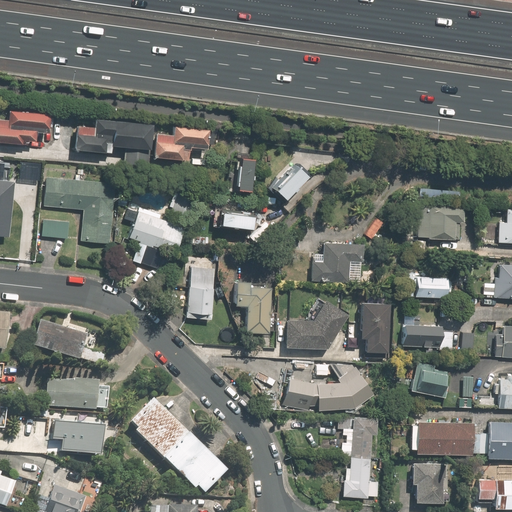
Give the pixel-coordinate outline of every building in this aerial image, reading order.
[(0,116),(0,139),(23,142),(23,137),(30,138),(31,128),(43,130),(44,111),(4,107),(3,117),(0,116)] [(148,122),(91,116),(90,126),(72,125),(70,148),(106,151),(107,145),(120,146),(118,165),(143,168),(145,148),(146,148),(148,122)] [(211,142),(215,129),(205,128),(205,126),(170,123),(169,132),(151,131),(149,154),(184,157),(186,143),(203,145),(203,142),(211,142)] [(68,136),(42,135),(41,161),(67,162),(68,136)] [(231,153),(228,184),(247,186),(251,155),(231,153)] [(288,162),(266,184),(280,198),(302,176),(288,162)] [(9,179),(10,173),(0,172),(0,233),(5,234),(10,179),(9,179)] [(106,241),(112,181),(45,174),(42,203),(82,207),(79,238),(106,241)] [(175,187),(167,209),(189,216),(196,194),(175,187)] [(127,191),(118,190),(117,204),(126,204),(127,191)] [(230,204),(210,202),(207,223),(246,228),(249,211),(229,208),(230,204)] [(457,205),(412,203),(412,204),(403,204),(403,217),(412,217),(411,233),(422,234),(422,235),(453,236),(453,219),(456,219),(457,205)] [(155,212),(134,205),(132,211),(127,209),(124,218),(129,220),(124,235),(134,239),(128,258),(136,261),(136,260),(154,266),(161,248),(168,250),(177,224),(154,216),(155,212)] [(511,206),(502,206),(501,221),(494,220),(493,240),(511,240),(511,206)] [(265,219),(266,209),(253,209),(253,218),(265,219)] [(65,220),(40,217),(39,234),(63,236),(65,220)] [(381,223),(374,217),(360,234),(367,240),(381,223)] [(204,236),(191,234),(190,244),(203,246),(204,236)] [(306,259),(305,278),(343,280),(344,259),(357,259),(358,242),(317,240),(316,259),(306,259)] [(481,250),(470,249),(468,265),(480,266),(481,250)] [(455,257),(454,278),(465,278),(466,257),(455,257)] [(511,262),(494,262),(494,276),(491,276),(490,295),(511,295),(511,262)] [(189,266),(184,315),(207,318),(212,269),(189,266)] [(441,295),(446,293),(446,280),(442,276),(401,274),(400,293),(441,295)] [(272,329),(273,312),(265,311),(266,285),(246,284),(246,280),(231,279),(230,303),(242,304),(241,330),(264,331),(264,329),(272,329)] [(324,341),(344,315),(321,298),(305,318),(279,317),(278,344),(321,346),(324,341)] [(386,304),(355,302),(354,328),(358,328),(358,335),(361,335),(360,355),(383,356),(386,304)] [(101,365),(104,355),(82,348),(87,334),(41,320),(33,345),(79,359),(79,358),(101,365)] [(448,349),(448,329),(436,329),(436,323),(399,322),(398,343),(435,345),(435,348),(448,349)] [(490,342),(490,354),(497,354),(497,355),(511,355),(511,323),(498,323),(498,334),(491,333),(490,342)] [(457,329),(456,348),(470,349),(470,330),(457,329)] [(415,361),(409,389),(443,396),(446,385),(441,385),(444,371),(432,368),(433,365),(415,361)] [(369,392),(351,364),(331,377),(334,380),(309,381),(282,376),(277,402),(304,407),(305,404),(310,404),(310,408),(348,406),(369,392)] [(511,372),(503,373),(503,376),(496,376),(495,406),(511,406),(511,372)] [(468,375),(458,375),(458,395),(468,395),(468,375)] [(95,383),(71,380),(71,383),(45,381),(43,406),(93,411),(94,396),(95,383)] [(203,493),(223,471),(149,400),(128,422),(135,428),(132,431),(192,488),(194,485),(203,493)] [(346,455),(365,456),(366,432),(372,433),(373,416),(348,415),(348,417),(330,416),(329,427),(347,428),(346,455)] [(467,451),(468,432),(469,421),(410,418),(408,450),(467,453),(467,451)] [(482,432),(481,452),(481,455),(511,456),(511,420),(483,419),(482,432)] [(52,453),(93,455),(94,425),(44,423),(43,439),(53,439),(52,453)] [(387,423),(387,435),(400,435),(401,424),(387,423)] [(481,452),(482,432),(468,432),(467,451),(481,452)] [(363,479),(365,456),(346,455),(345,466),(342,466),(341,478),(339,478),(338,494),(363,496),(363,494),(374,495),(375,480),(363,479)] [(442,462),(406,461),(405,481),(409,481),(408,499),(437,500),(438,475),(442,475),(442,462)] [(511,477),(472,476),(471,495),(487,496),(487,505),(511,506),(511,477)] [(0,504),(4,506),(13,482),(0,477),(0,504)] [(80,511),(85,497),(54,487),(49,500),(37,495),(31,511),(80,511)]
